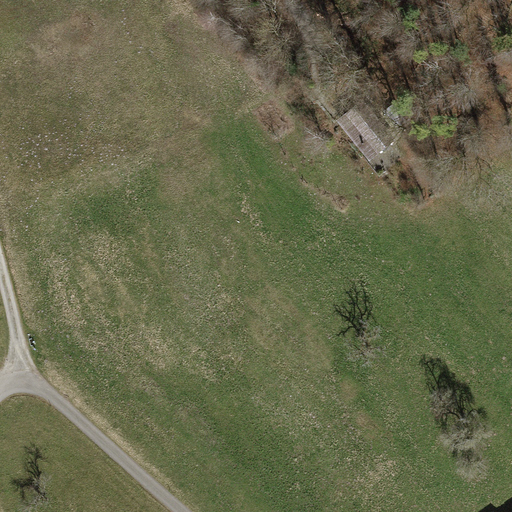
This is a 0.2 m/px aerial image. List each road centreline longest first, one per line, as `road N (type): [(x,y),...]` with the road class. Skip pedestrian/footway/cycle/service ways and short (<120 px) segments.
road 1 (unclassified): [(0,391),(21,381),(37,385),(181,511)]
road 2 (track): [(0,259),(23,354),(21,381)]
